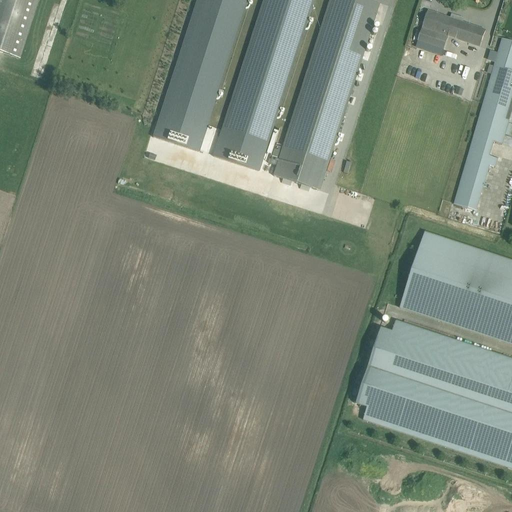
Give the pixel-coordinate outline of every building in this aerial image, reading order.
[(0,0),(0,52),(20,59),(39,0),(0,0)] [(197,0),(153,138),(198,152),(247,0),(264,0),(214,157),(259,172),(313,0),(197,0)] [(330,0),(274,177),(319,191),(379,3),(368,0),(330,0)] [(419,41),(417,49),(443,57),(449,37),(481,48),(487,30),(463,22),(450,17),(429,10),(419,41)] [(491,74),(466,160),(491,167),(496,168),(499,159),(491,156),(495,143),(503,145),(506,135),(509,124),(511,114),(511,41),(501,38),(497,53),(492,52),(489,61),(494,62),(494,65),(493,66),(491,74)] [(208,127),(200,151),(206,153),(214,129),(208,127)] [(272,158),(270,164),(275,166),(281,146),(276,144),(272,158)] [(400,309),(511,345),(511,261),(425,233),(400,309)] [(368,408),(364,421),(511,469),(511,359),(396,322),(393,332),(381,329),(357,404),(368,408)]
